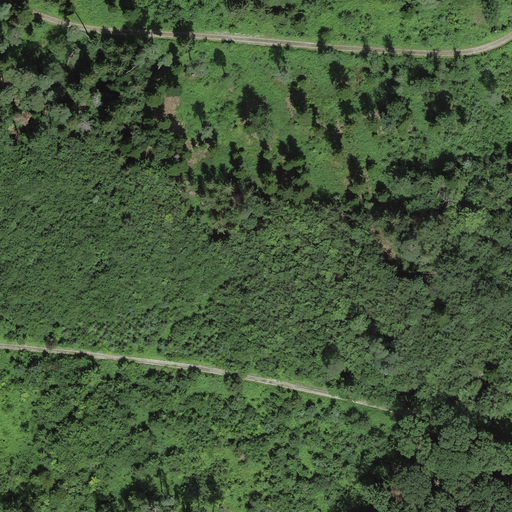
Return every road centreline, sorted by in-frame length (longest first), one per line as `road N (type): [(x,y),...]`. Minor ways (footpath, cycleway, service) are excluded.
road 1 (track): [(511,440),(261,378),(0,346)]
road 2 (track): [(511,35),(475,49),(362,48),(75,27),(1,0)]
